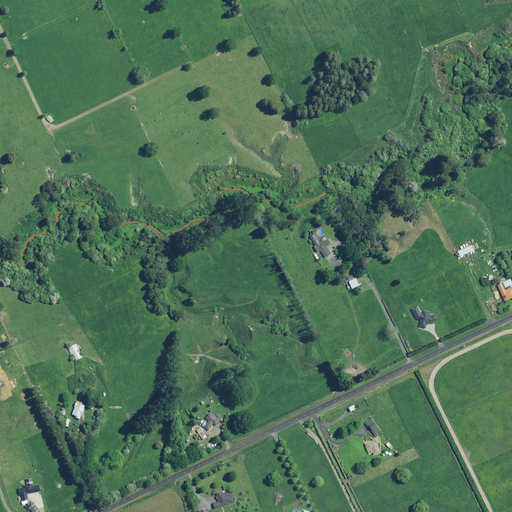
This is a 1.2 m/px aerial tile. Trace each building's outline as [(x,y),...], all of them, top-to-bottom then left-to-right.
[(312,230),(310,231),(310,237),(315,245),(314,246),(318,252),(320,251),(325,258),(331,254),(326,247),(331,244),(324,234),(319,228),(313,230),(312,230)] [(464,249),(463,246),(460,247),(461,250),(458,251),(460,257),(463,256),(463,255),(465,254),(465,255),(470,253),(469,252),(474,250),(472,246),(464,249)] [(352,289),(362,284),(361,281),(358,283),(356,278),(346,283),(349,289),(351,288),(352,289)] [(506,281),(505,278),(499,281),(500,284),(497,285),(505,301),(511,297),(511,290),(511,288),(511,287),(511,282),(510,279),(506,281)] [(425,329),(427,324),(429,325),(429,324),(431,324),(438,320),(435,314),(430,317),(429,316),(430,312),(424,311),(423,313),(421,314),(417,307),(411,310),(416,319),(421,321),(419,327),(425,329)] [(76,344),(68,348),(75,361),(83,357),(76,344)] [(87,404),(77,399),(70,414),(80,418),(87,404)] [(221,419),(210,413),(202,425),(210,430),(214,424),(216,426),(221,419)] [(206,437),(201,428),(198,431),(200,435),(196,437),(198,442),(206,437)] [(379,443),(377,437),(372,439),(373,441),(365,443),(368,455),(373,453),(373,455),(380,453),(377,444),(379,443)] [(24,488),(19,489),(21,501),(29,499),(28,494),(41,491),(40,482),(24,485),(24,488)] [(229,488),(215,493),(218,501),(213,503),(215,509),(235,503),(229,488)] [(35,511),(39,508),(32,502),(27,508),(31,511),(35,511)]
